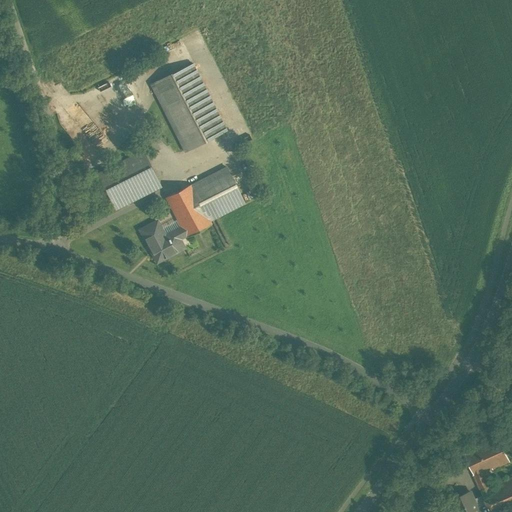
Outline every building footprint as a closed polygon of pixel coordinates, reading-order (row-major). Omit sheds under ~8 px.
[(225,134),(191,65),(150,85),(184,154),(225,134)] [(262,144),(258,142),(254,142),(249,143),(246,146),(244,149),(243,152),(244,156),(245,159),(248,162),(250,164),(254,165),(258,164),(260,163),(263,161),(266,157),(266,153),(264,147),(262,144)] [(160,189),(141,151),(95,173),(113,211),(160,189)] [(226,171),(167,200),(180,228),(185,236),(244,207),(226,171)] [(156,224),(142,232),(158,263),(183,250),(179,242),(186,238),(185,236),(180,228),(162,237),(156,224)] [(480,511),(496,511),(511,506),(511,478),(490,489),(484,474),(509,464),(501,444),(465,457),(481,494),(474,497),(480,511)] [(472,493),(448,503),(452,511),(480,511),(474,497),(472,493)]
